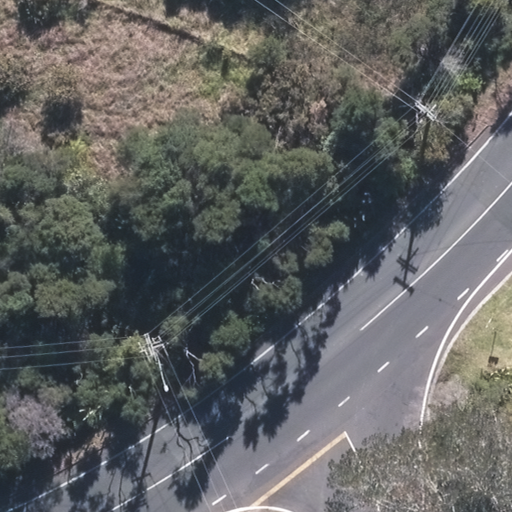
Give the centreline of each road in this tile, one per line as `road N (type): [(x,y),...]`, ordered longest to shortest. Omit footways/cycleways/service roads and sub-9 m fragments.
road 1 (tertiary): [(511,182),(309,376)]
road 2 (tertiary): [(309,376),(182,471),(109,511)]
road 3 (residential): [(309,376),(369,470),(381,511)]
